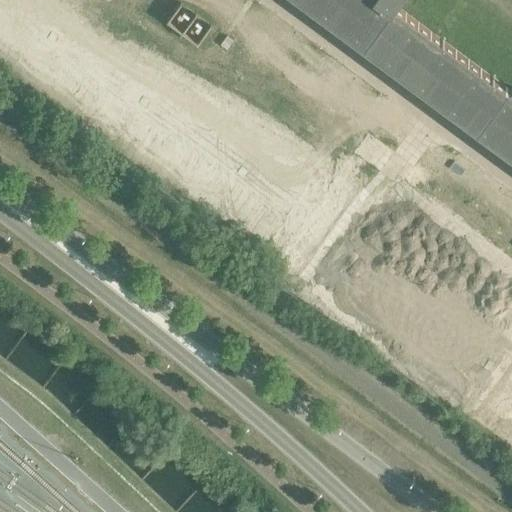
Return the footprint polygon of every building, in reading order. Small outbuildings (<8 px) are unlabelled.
[(511,91),(393,3),(395,0),(308,0),(511,150),(511,91)] [(424,248),(398,229),(388,242),(414,261),(424,248)] [(402,278),(376,258),(367,271),(393,290),(402,278)] [(477,293),(480,289),(466,279),(457,293),(470,303),(473,299),(481,305),(485,299),(477,293)] [(381,307),(355,287),(346,300),(371,319),(381,307)] [(455,322),(458,318),(445,308),(435,322),(448,332),(451,328),(459,334),(463,328),(455,322)] [(453,393),(499,332),(471,311),(462,324),(468,328),(432,377),(453,393)] [(434,351),(435,349),(436,347),(423,337),(413,351),(427,361),(430,356),(438,362),(442,357),(434,351)]
